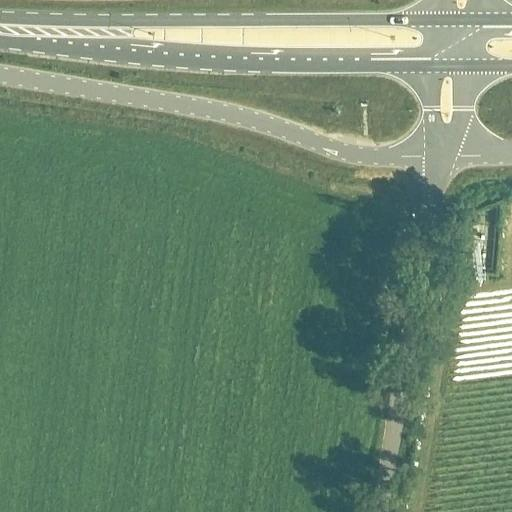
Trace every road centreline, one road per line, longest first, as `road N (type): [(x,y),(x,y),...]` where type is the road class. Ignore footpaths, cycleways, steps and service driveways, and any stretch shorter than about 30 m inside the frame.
road 1 (primary): [(458,21),(0,19)]
road 2 (primary): [(0,40),(151,60),(451,67)]
road 3 (unclassified): [(438,157),(353,156),(246,119),(0,76)]
road 4 (unclassified): [(383,511),(438,157)]
